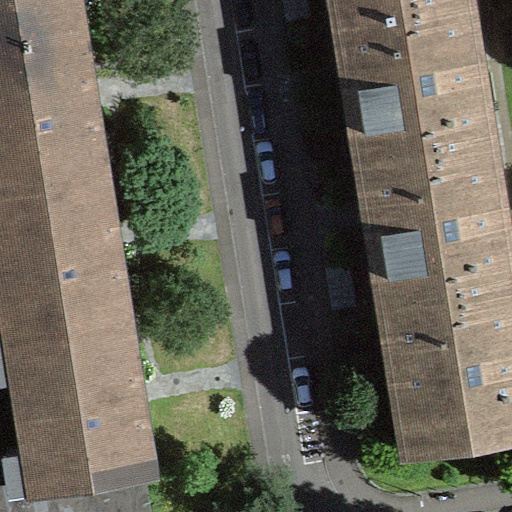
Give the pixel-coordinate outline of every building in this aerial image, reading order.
[(78,0),(0,0),(0,30),(81,17),(78,0)] [(459,15),(456,0),(397,0),(351,7),(339,9),(344,42),(357,47),(359,62),(362,77),(350,79),(355,113),(369,119),(374,152),(478,136),(474,112),(487,110),(471,13),(459,15)] [(0,182),(105,165),(93,92),(81,17),(0,30),(0,182)] [(482,159),(478,136),(374,152),(362,154),(367,187),(380,192),(382,205),(385,222),(373,224),(378,257),(392,264),(397,297),(501,280),(497,256),(510,254),(494,157),(482,159)] [(0,270),(4,297),(0,297),(0,334),(129,314),(117,238),(105,165),(0,182),(0,270)] [(511,302),(505,304),(501,280),(397,297),(385,298),(390,332),(403,337),(405,351),(408,366),(396,368),(408,445),(511,428),(511,302)] [(140,385),(129,314),(0,334),(0,371),(16,369),(28,443),(7,447),(13,483),(142,465),(152,463),(140,385)] [(149,511),(142,465),(13,483),(0,484),(0,511),(149,511)]
